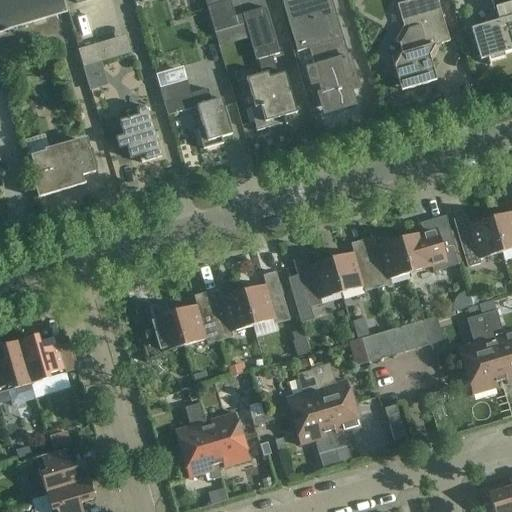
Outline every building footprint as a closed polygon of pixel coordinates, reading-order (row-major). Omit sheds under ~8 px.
[(0,0),(0,33),(66,14),(62,0),(0,0)] [(149,0),(122,1),(123,30),(150,29),(149,0)] [(297,53),(308,50),(343,40),(331,0),(285,0),(282,1),(297,53)] [(425,48),(428,57),(431,57),(435,49),(434,47),(449,42),(436,0),(414,0),(396,5),(403,27),(394,42),(399,45),(402,55),(425,48)] [(511,0),(490,0),(493,10),(495,10),(511,4),(511,0)] [(257,61),(271,57),(279,54),(265,8),(234,17),(230,1),(206,8),(214,34),(245,25),(255,61),(257,61)] [(511,4),(495,10),(498,22),(470,30),(480,61),(487,59),(488,63),(504,58),(503,54),(511,51),(511,4)] [(162,64),(162,39),(129,40),(130,65),(162,64)] [(308,50),(314,68),(315,68),(317,68),(318,68),(320,69),(321,70),(322,71),(323,72),(324,73),(324,75),(324,77),(324,78),(323,80),(322,81),(321,82),(320,83),(318,83),(321,94),(317,96),(319,99),(319,102),(321,103),(322,105),(323,107),(325,108),(327,109),(329,110),(331,111),(334,111),(336,111),(338,110),(354,106),(347,84),(353,74),(343,40),(308,50)] [(106,61),(101,44),(78,51),(83,67),(106,61)] [(425,48),(402,55),(391,58),(401,92),(435,82),(428,57),(425,48)] [(277,76),(271,57),(257,61),(261,75),(245,80),(253,107),(249,109),(256,132),(284,124),(285,126),(286,126),(284,117),(296,114),(284,74),(277,76)] [(188,96),(184,82),(159,89),(167,117),(196,108),(202,129),(197,130),(203,150),(223,144),(221,139),(231,136),(220,100),(206,104),(203,91),(188,96)] [(161,158),(153,132),(146,107),(126,113),(128,120),(119,123),(123,137),(116,140),(118,150),(126,147),(130,160),(139,157),(141,164),(161,158)] [(34,172),(31,173),(30,173),(37,199),(85,185),(85,183),(83,184),(81,177),(94,173),(85,142),(49,153),(49,151),(30,157),(34,172)] [(511,208),(511,213),(491,220),(501,253),(511,250),(511,203),(511,204),(511,208)] [(399,241),(409,274),(431,268),(433,272),(459,265),(445,217),(432,221),(419,224),(422,234),(399,241)] [(479,260),(501,253),(491,220),(468,227),(465,217),(453,221),(467,269),(480,265),(479,260)] [(387,281),(409,274),(399,241),(377,247),(374,238),(362,241),(376,289),(389,285),(387,281)] [(353,254),(330,261),(340,294),(362,288),(364,293),(376,289),(362,241),(350,245),(353,254)] [(340,294),(330,261),(308,268),(305,258),(292,262),(297,277),(306,310),(307,309),(320,306),(318,301),(340,294)] [(265,286),(242,293),(252,326),(274,320),(276,325),(289,321),(275,273),(262,277),(265,286)] [(306,310),(297,277),(287,280),(300,324),(311,321),(307,309),(306,310)] [(205,294),(219,341),(232,338),(230,333),(252,326),(242,293),(220,300),(217,290),(205,294)] [(173,313),(183,347),(205,340),(207,345),(219,341),(205,294),(193,297),(196,307),(173,313)] [(140,345),(145,363),(163,358),(161,353),(183,347),(173,313),(151,320),(147,309),(135,312),(144,344),(140,345)] [(511,332),(503,336),(495,312),(481,316),(489,345),(495,363),(511,358),(511,332)] [(495,363),(489,345),(481,316),(470,319),(471,324),(469,325),(474,344),(457,349),(464,372),(495,363)] [(422,322),(411,325),(418,349),(430,346),(422,322)] [(411,325),(398,329),(405,353),(418,349),(411,325)] [(393,357),(405,353),(398,329),(386,333),(393,357)] [(380,360),(393,357),(386,333),(373,336),(380,360)] [(380,360),(373,336),(361,340),(368,364),(380,360)] [(18,343),(30,386),(66,375),(65,372),(58,349),(57,346),(40,351),(36,337),(18,343)] [(0,363),(0,409),(0,411),(35,401),(30,386),(18,343),(0,348),(0,350),(3,362),(0,363)] [(67,346),(58,349),(65,372),(74,369),(67,346)] [(511,358),(495,363),(500,382),(505,381),(506,386),(511,384),(511,358)] [(229,367),(231,374),(244,370),(242,363),(229,367)] [(496,383),(500,382),(495,363),(464,372),(471,396),(497,388),(496,383)] [(311,375),(317,396),(322,414),(353,405),(346,382),(334,385),(327,365),(309,370),(311,375)] [(195,381),(207,378),(205,371),(193,374),(195,381)] [(292,423),(322,414),(317,396),(311,375),(297,379),(301,395),(285,400),(292,423)] [(194,389),(186,391),(190,403),(198,401),(194,389)] [(432,403),(443,400),(441,392),(429,395),(432,403)] [(174,432),(181,456),(211,447),(206,429),(201,430),(200,425),(203,424),(197,405),(184,409),(190,428),(174,432)] [(322,414),(328,433),(334,451),(349,447),(349,445),(348,446),(345,433),(360,429),(353,405),(322,414)] [(386,417),(397,414),(395,406),(383,409),(386,417)] [(265,424),(277,420),(274,412),(262,416),(265,424)] [(211,427),(206,429),(211,447),(242,438),(235,414),(209,422),(211,427)] [(334,451),(328,433),(322,414),(292,423),(299,447),(315,442),(318,454),(317,455),(318,456),(334,451)] [(253,427),(265,424),(262,416),(251,419),(253,427)] [(65,433),(50,438),(53,450),(69,445),(65,433)] [(211,447),(217,465),(221,464),(223,469),(249,462),(242,438),(211,447)] [(286,451),(282,439),(274,442),(278,453),(286,451)] [(267,444),(259,446),(262,458),(270,456),(267,444)] [(217,465),(211,447),(181,456),(188,480),(209,473),(211,481),(220,479),(217,465)] [(69,467),(64,450),(35,459),(45,494),(88,482),(83,463),(69,467)] [(335,455),(339,468),(347,465),(344,453),(335,455)] [(93,500),(88,482),(45,494),(50,511),(81,511),(80,504),(93,500)] [(511,511),(511,493),(510,488),(488,495),(492,508),(484,510),(484,511),(511,511)] [(224,490),(211,493),(209,497),(212,506),(227,501),(224,490)]
